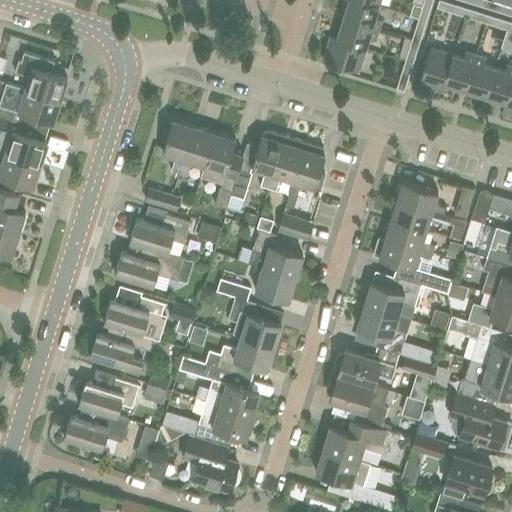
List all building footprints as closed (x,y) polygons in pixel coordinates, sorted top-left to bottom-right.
[(347,0),(342,17),(378,28),(381,18),(375,16),(379,4),(364,0),(347,0)] [(423,0),(419,16),(427,19),(432,0),(423,0)] [(438,0),(437,7),(465,16),(468,8),(443,0),(438,0)] [(511,5),(493,0),(491,0),(489,8),(511,15),(511,12),(511,5)] [(468,8),(465,16),(477,20),(480,12),(468,8)] [(412,38),(420,41),(427,19),(419,16),(412,38)] [(342,17),(336,37),(336,38),(365,47),(369,36),(375,38),(378,28),(342,17)] [(494,25),(507,29),(510,21),(497,17),(494,25)] [(358,69),(365,47),(336,38),(336,37),(330,35),(323,58),(358,69)] [(420,41),(412,38),(405,58),(414,60),(420,41)] [(442,89),(444,82),(442,82),(452,52),(430,46),(419,81),(442,89)] [(28,74),(24,87),(60,98),(67,76),(51,71),(55,59),(24,50),(21,59),(18,58),(15,70),(28,74)] [(464,56),(452,52),(442,82),(444,82),(464,88),(475,52),(466,50),(464,56)] [(464,88),(485,95),(494,66),(483,62),(485,56),(475,52),(464,88)] [(409,73),(414,60),(405,58),(401,71),(409,73)] [(505,69),(494,66),(485,95),(505,101),(506,101),(511,82),(511,64),(507,62),(505,69)] [(0,114),(10,118),(14,107),(18,108),(17,109),(53,121),(60,98),(24,87),(7,82),(3,93),(0,102),(0,101),(0,114)] [(511,82),(506,101),(505,101),(503,108),(511,110),(511,82)] [(10,118),(0,114),(0,136),(8,139),(4,151),(40,162),(47,140),(11,129),(7,128),(10,118)] [(179,171),(194,124),(172,118),(162,151),(175,155),(171,169),(179,171)] [(191,160),(204,164),(214,131),(194,124),(179,171),(187,174),(191,160)] [(266,128),(261,133),(251,166),(264,170),(260,184),(268,187),(284,134),(266,128)] [(236,174),(239,167),(243,152),(232,149),(235,137),(214,131),(204,164),(200,175),(222,182),(225,171),(236,174)] [(280,175),(293,179),(305,140),(284,134),(268,187),(276,189),(280,175)] [(305,140),(293,179),(288,193),(297,196),(301,182),(314,186),(314,185),(319,187),(324,171),(319,170),(324,153),(323,146),(305,140)] [(0,174),(33,185),(40,162),(4,151),(0,164),(0,174)] [(244,198),(252,171),(239,167),(236,174),(231,189),(230,193),(244,198)] [(402,179),(396,198),(444,213),(446,206),(434,202),(438,190),(402,179)] [(145,198),(168,205),(172,193),(149,186),(145,198)] [(226,207),(230,193),(231,189),(220,186),(214,203),(226,207)] [(0,226),(18,232),(25,210),(1,202),(4,191),(0,189),(0,226)] [(484,221),(493,193),(481,189),(472,217),(484,221)] [(180,196),(172,193),(168,205),(176,207),(180,196)] [(396,198),(390,217),(426,228),(430,216),(442,220),(444,213),(396,198)] [(464,217),(469,204),(459,200),(454,214),(464,217)] [(308,238),(313,220),(282,211),(277,228),(308,238)] [(129,239),(151,246),(168,251),(172,238),(183,242),(190,220),(166,212),(162,224),(136,216),(129,239)] [(270,230),(273,219),(260,214),(257,226),(270,230)] [(390,217),(384,236),(432,251),(434,244),(422,240),(426,228),(390,217)] [(511,230),(496,225),(486,256),(511,263),(511,230)] [(0,251),(11,255),(18,232),(0,226),(0,251)] [(248,261),(262,265),(295,276),(302,253),(279,246),(283,234),(259,227),(248,261)] [(418,254),(430,258),(432,251),(384,236),(384,238),(379,236),(373,254),(414,266),(418,254)] [(185,256),(168,251),(151,246),(147,258),(122,249),(114,273),(153,285),(157,272),(178,279),(185,256)] [(511,263),(486,256),(483,268),(488,269),(481,289),(495,294),(511,298),(511,263)] [(288,299),(295,276),(262,265),(255,288),(288,299)] [(414,281),(421,283),(447,291),(452,278),(418,267),(414,281)] [(216,289),(235,295),(247,298),(251,286),(220,276),(216,289)] [(371,280),(364,303),(411,318),(421,283),(414,281),(397,276),(394,287),(371,280)] [(104,321),(125,327),(142,332),(146,320),(157,323),(164,302),(140,294),(137,306),(111,298),(104,321)] [(467,318),(481,323),(490,326),(493,316),(511,322),(511,298),(495,294),(491,306),(473,301),(467,318)] [(244,322),(240,334),(274,345),(281,322),(260,315),(263,304),(247,298),(235,295),(228,317),(244,322)] [(411,318),(364,303),(356,326),(380,333),(376,345),(400,352),(411,318)] [(181,318),(184,307),(174,304),(171,315),(181,318)] [(487,362),(511,370),(511,345),(504,343),(507,331),(490,326),(481,323),(474,345),(477,345),(473,358),(487,362)] [(154,336),(142,332),(125,327),(122,339),(96,331),(89,354),(139,370),(146,347),(150,348),(154,336)] [(267,368),(274,345),(240,334),(236,347),(223,343),(216,364),(242,372),(245,361),(267,368)] [(345,348),(344,352),(341,351),(337,353),(332,371),(372,383),(376,372),(391,377),(395,363),(345,348)] [(205,375),(209,362),(183,354),(179,367),(205,375)] [(436,363),(405,354),(401,367),(432,376),(436,363)] [(462,376),(457,391),(486,400),(489,388),(511,395),(511,370),(487,362),(481,382),(462,376)] [(354,417),(359,419),(374,424),(380,426),(386,406),(382,405),(387,388),(388,388),(372,383),(332,371),(326,388),(328,392),(331,393),(330,397),(358,406),(354,417)] [(78,402),(100,409),(116,414),(120,402),(132,405),(139,383),(115,376),(111,387),(85,379),(78,402)] [(205,399),(252,413),(259,391),(212,376),(209,387),(205,399)] [(452,406),(457,408),(452,424),(456,430),(460,432),(460,434),(504,447),(511,422),(490,415),(494,402),(486,400),(457,391),(452,406)] [(437,392),(435,418),(443,419),(445,392),(437,392)] [(246,436),(252,413),(205,399),(195,433),(217,440),(221,428),(246,436)] [(129,418),(116,414),(100,409),(96,421),(71,413),(63,436),(102,448),(106,435),(122,440),(129,418)] [(330,424),(322,447),(358,459),(362,446),(383,453),(390,429),(380,426),(374,424),(359,419),(354,417),(350,416),(346,430),(330,424)] [(195,433),(191,431),(183,455),(198,460),(193,477),(229,488),(230,486),(233,484),(236,482),(238,480),(240,477),(241,473),(240,471),(240,469),(239,466),(237,464),(238,461),(214,454),(218,441),(217,440),(195,433)] [(441,456),(446,441),(415,431),(410,446),(441,456)] [(351,482),(358,459),(322,447),(315,470),(351,482)] [(491,477),(488,476),(492,465),(453,454),(445,481),(445,482),(442,490),(462,496),(465,488),(483,493),(484,490),(487,491),(490,489),(493,480),(491,477)] [(163,478),(168,460),(155,456),(149,473),(163,478)] [(462,497),(462,496),(442,490),(442,491),(440,490),(432,511),(469,511),(460,509),(464,498),(462,497)] [(143,511),(144,508),(123,501),(120,511),(143,511)]
